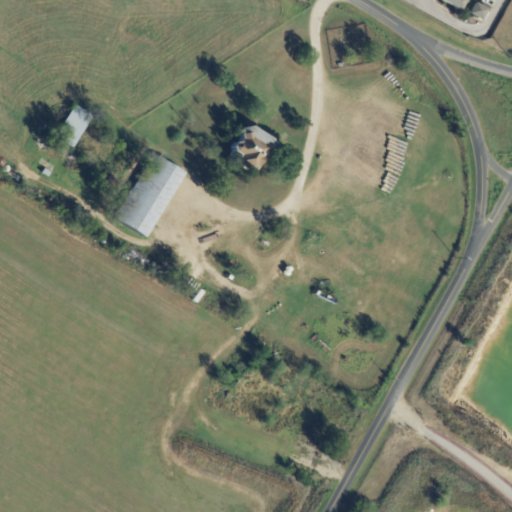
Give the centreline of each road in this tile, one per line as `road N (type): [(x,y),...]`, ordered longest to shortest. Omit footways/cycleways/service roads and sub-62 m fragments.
road 1 (residential): [(487,234),(330,511)]
road 2 (residential): [(412,36),(449,75),(480,134),(487,234)]
